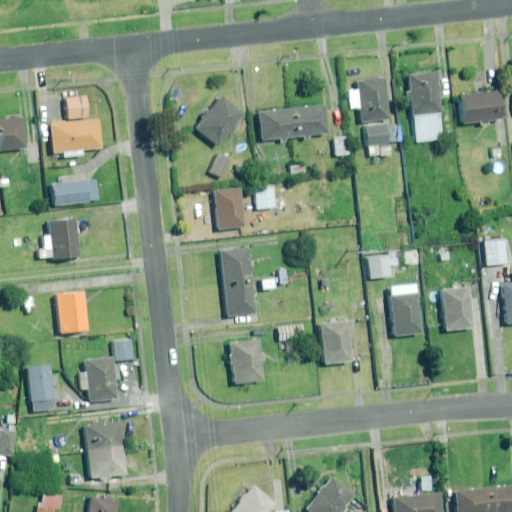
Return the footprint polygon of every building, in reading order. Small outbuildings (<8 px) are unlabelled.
[(409,115),(436,112),(432,73),(405,76),(409,115)] [(383,120),(380,80),(355,82),(355,89),(345,90),(347,110),(358,109),(359,122),(383,120)] [(495,121),(493,93),(454,96),(456,124),(495,121)] [(81,96),(59,98),(62,120),(83,117),(81,96)] [(239,114),(216,96),(190,128),(212,146),(239,114)] [(321,134),(319,107),(256,113),(258,141),(321,134)] [(436,112),(409,115),(412,142),(439,139),(436,112)] [(0,150),(21,148),(18,118),(0,119),(0,150)] [(95,118),(43,124),(45,140),(49,139),(51,155),(60,154),(61,159),(80,156),(80,150),(98,148),(95,118)] [(383,145),(382,126),(360,127),(361,146),(383,145)] [(347,154),(346,137),(331,138),(333,155),(347,154)] [(498,149),(489,150),(490,164),(499,164),(498,149)] [(229,158),(215,151),(205,171),(218,178),(229,158)] [(95,201),(92,180),(46,186),(48,207),(95,201)] [(271,208),(270,187),(250,188),(252,209),(271,208)] [(238,227),(234,189),(210,192),(214,230),(238,227)] [(73,257),(69,220),(44,222),(48,260),(73,257)] [(503,264),(501,239),(481,241),(483,265),(503,264)] [(448,248),(437,249),(438,260),(449,260),(448,248)] [(249,315),(243,250),(216,252),(221,317),(249,315)] [(394,265),(396,265),(395,254),(384,255),(363,257),(365,279),(395,276),(394,265)] [(270,289),(270,279),(257,280),(257,290),(270,289)] [(511,323),(511,283),(497,285),(501,325),(511,323)] [(466,328),(463,290),(438,291),(441,330),(466,328)] [(81,331),(77,292),(52,295),(56,333),(81,331)] [(417,334),(413,293),(386,295),(390,336),(417,334)] [(346,362),(342,322),(316,325),(319,365),(346,362)] [(300,331),(300,325),(274,326),(274,341),(293,340),(292,332),(300,331)] [(128,359),(126,339),(108,341),(110,361),(128,359)] [(257,382),(255,342),(227,343),(230,383),(257,382)] [(113,399),(109,358),(80,361),(85,402),(113,399)] [(50,410),(45,366),(25,368),(29,412),(50,410)] [(121,475),(114,421),(80,425),(86,479),(121,475)] [(57,448),(45,447),(45,462),(56,462),(57,448)] [(335,511),(348,496),(326,478),(301,509),(304,511),(335,511)] [(268,509),(272,505),(249,486),(227,511),(283,511),(284,509),(268,509)] [(511,511),(511,486),(451,492),(452,511),(511,511)] [(59,494),(39,492),(38,504),(34,503),(32,511),(50,511),(51,508),(57,508),(59,494)] [(435,511),(434,494),(388,499),(389,511),(435,511)] [(114,511),(115,500),(84,497),(82,511),(114,511)]
